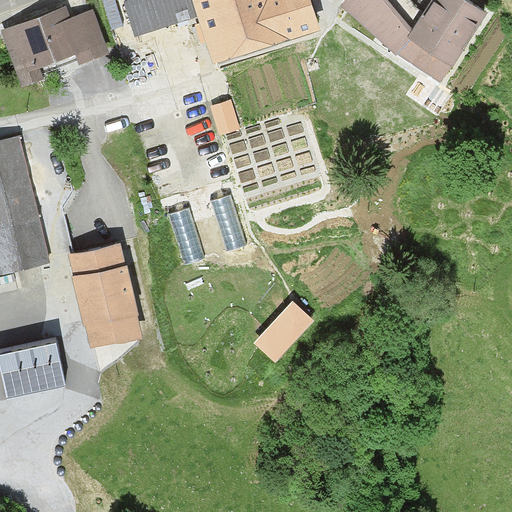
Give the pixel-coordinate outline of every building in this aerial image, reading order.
[(192,0),(133,0),(127,3),(136,32),(196,13),(192,0)] [(192,0),(196,13),(211,62),(326,27),(318,0),(192,0)] [(391,0),(345,0),(342,4),(383,48),(451,85),(498,14),(473,0),(433,0),(418,22),(391,0)] [(62,6),(4,28),(27,86),(111,53),(95,13),(68,23),(62,6)] [(0,275),(55,261),(21,133),(0,138),(0,275)] [(236,192),(218,194),(222,232),(240,230),(236,192)] [(125,241),(69,253),(91,351),(147,338),(125,241)] [(291,297),(254,338),(275,358),(315,316),(291,297)] [(60,336),(0,349),(0,365),(7,398),(71,383),(60,336)]
